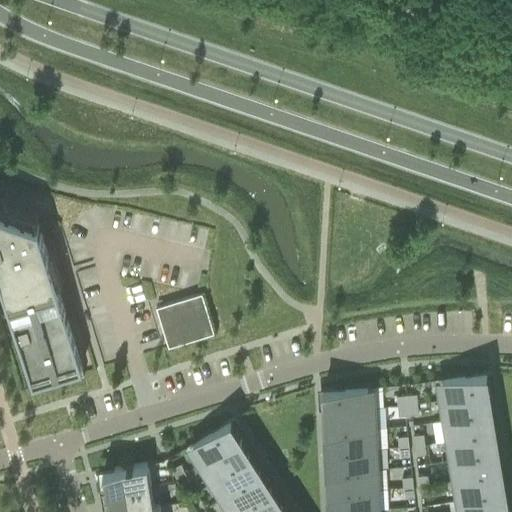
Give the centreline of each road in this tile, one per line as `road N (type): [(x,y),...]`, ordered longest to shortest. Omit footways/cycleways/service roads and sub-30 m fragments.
road 1 (secondary): [(0,19),(40,40),(511,203)]
road 2 (secondary): [(511,162),(45,0)]
road 3 (residential): [(511,349),(444,345),(354,359),(59,446)]
